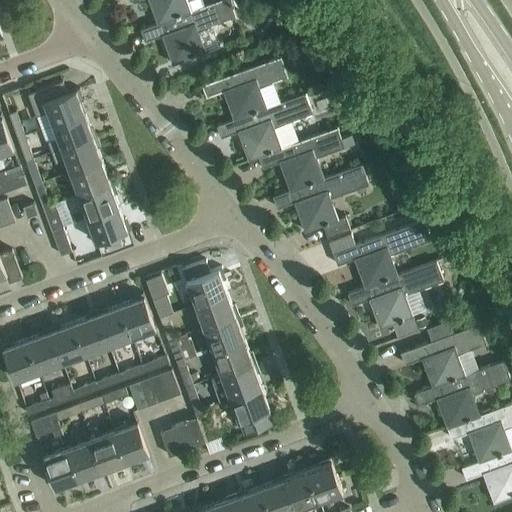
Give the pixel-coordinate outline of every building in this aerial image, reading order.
[(230,0),(214,0),(191,9),(157,21),(140,27),(145,39),(162,33),(172,62),(191,55),(206,50),(198,30),(236,15),(230,0)] [(149,0),(157,21),(191,9),(187,0),(149,0)] [(280,100),(273,81),(288,76),(280,55),(202,83),(206,95),(223,89),(233,117),(280,100)] [(66,91),(61,79),(28,91),(36,114),(48,109),(53,124),(85,112),(76,88),(80,87),(79,86),(66,91)] [(281,147),(273,125),(312,111),(305,91),(280,100),(233,117),(216,123),(221,135),(238,129),(248,158),(258,155),(281,147)] [(16,109),(9,112),(18,137),(25,134),(16,109)] [(52,151),(94,136),(85,112),(53,124),(57,136),(48,139),(52,151)] [(0,152),(14,147),(2,115),(0,115),(0,152)] [(337,126),(281,147),(258,155),(262,166),(279,160),(289,188),(323,176),(316,156),(354,142),(351,132),(340,136),(337,126)] [(26,161),(34,158),(26,137),(25,134),(18,137),(19,140),(26,161)] [(103,159),(94,136),(52,151),(55,160),(65,157),(70,171),(103,159)] [(35,184),(43,181),(34,158),(26,161),(35,184)] [(78,193),(111,181),(103,159),(70,171),(78,193)] [(336,210),(331,197),(368,183),(361,162),(323,176),(289,188),(273,194),(277,206),(294,200),(304,229),(323,223),(328,236),(350,228),(345,214),(338,216),(336,210)] [(11,179),(7,168),(0,170),(0,182),(0,183),(3,190),(26,182),(24,174),(11,179)] [(43,206),(51,203),(43,181),(35,184),(43,206)] [(87,217),(119,205),(111,181),(78,193),(87,217)] [(0,213),(4,223),(15,219),(7,196),(0,198),(0,213)] [(27,215),(37,211),(33,200),(23,204),(27,215)] [(53,207),(51,203),(43,206),(52,230),(63,226),(56,206),(53,207)] [(96,240),(128,228),(119,205),(87,217),(96,240)] [(389,253),(431,237),(423,216),(355,242),(351,231),(329,239),(337,263),(354,257),(364,285),(396,273),(389,253)] [(61,253),(72,249),(63,226),(52,230),(61,253)] [(0,251),(0,275),(6,273),(9,280),(22,276),(12,247),(0,251)] [(210,269),(206,258),(182,266),(188,285),(193,297),(195,302),(227,290),(219,267),(222,266),(222,265),(210,269)] [(434,258),(396,273),(364,285),(348,291),(352,303),(369,297),(380,326),(412,314),(404,294),(442,279),(434,258)] [(160,314),(168,312),(159,288),(151,291),(160,314)] [(204,326),(236,314),(227,290),(195,302),(204,326)] [(131,335),(156,326),(143,291),(142,291),(143,294),(120,303),(131,335)] [(108,343),(131,335),(120,303),(96,311),(108,343)] [(85,352),(108,343),(96,311),(73,320),(85,352)] [(169,338),(177,336),(168,312),(160,314),(169,338)] [(212,348),(244,336),(236,314),(204,326),(212,348)] [(62,360),(85,352),(73,320),(50,328),(62,360)] [(478,366),(471,347),(485,342),(477,322),(400,350),(405,362),(421,356),(432,384),(478,366)] [(38,369),(62,360),(50,328),(26,337),(38,369)] [(408,330),(391,335),(395,347),(412,342),(408,330)] [(180,345),(177,336),(169,338),(177,361),(185,358),(184,356),(192,353),(188,342),(180,345)] [(221,371),(253,359),(244,336),(212,348),(221,371)] [(15,378),(34,371),(38,369),(26,337),(3,345),(15,378)] [(144,370),(169,360),(167,353),(142,362),(144,370)] [(479,413),(471,392),(509,378),(502,357),(478,366),(432,384),(415,391),(419,403),(436,396),(447,425),(479,413)] [(190,373),(185,358),(177,361),(186,384),(193,381),(198,380),(195,371),(190,373)] [(220,398),(229,395),(262,383),(253,359),(221,371),(212,375),(220,398)] [(121,378),(144,370),(142,362),(118,371),(121,378)] [(170,397),(182,393),(173,368),(161,372),(170,397)] [(98,387),(121,378),(118,371),(95,379),(98,387)] [(160,401),(170,397),(161,372),(151,376),(160,401)] [(149,405),(160,401),(151,376),(140,380),(149,405)] [(74,396),(85,392),(98,387),(95,379),(73,387),(72,388),(74,396)] [(138,409),(149,405),(140,380),(129,384),(131,391),(138,409)] [(52,404),(74,396),(72,388),(73,387),(71,381),(52,388),(53,394),(49,396),(52,404)] [(194,408),(202,405),(193,381),(186,384),(194,408)] [(270,406),(262,383),(229,395),(238,419),(273,406),(273,405),(270,406)] [(103,402),(131,391),(129,384),(100,394),(103,402)] [(80,410),(103,402),(100,394),(78,402),(80,410)] [(28,413),(33,411),(52,404),(49,396),(25,405),(28,413)] [(510,447),(503,427),(511,423),(511,400),(479,413),(447,425),(451,437),(468,430),(478,458),(510,447)] [(57,418),(75,412),(80,410),(78,402),(54,411),(57,418)] [(215,427),(208,404),(202,406),(202,405),(194,408),(197,415),(196,415),(203,431),(215,427)] [(62,432),(57,418),(54,411),(31,419),(36,434),(53,428),(55,434),(62,432)] [(194,445),(206,440),(203,431),(196,415),(184,419),(194,445)] [(125,461),(150,451),(138,419),(113,428),(125,461)] [(181,449),(194,445),(184,419),(172,424),(181,449)] [(169,454),(181,449),(172,424),(160,428),(169,454)] [(102,469),(125,461),(113,428),(90,437),(102,469)] [(78,478),(102,469),(90,437),(67,445),(78,478)] [(55,486),(78,478),(67,445),(43,454),(55,486)] [(511,446),(510,447),(478,458),(462,465),(466,477),(483,471),(493,500),(511,492),(511,446)] [(319,500),(324,497),(343,490),(330,455),(329,455),(330,458),(307,467),(319,500)] [(296,508),(319,500),(307,467),(284,475),(296,508)] [(270,511),(284,511),(296,508),(284,475),(260,484),(270,511)] [(243,511),(270,511),(260,484),(237,493),(243,511)] [(217,511),(243,511),(237,493),(213,501),(217,511)] [(191,511),(217,511),(213,501),(190,510),(191,511)]
